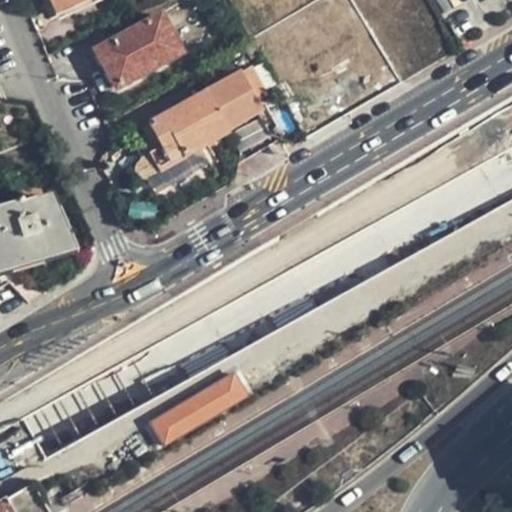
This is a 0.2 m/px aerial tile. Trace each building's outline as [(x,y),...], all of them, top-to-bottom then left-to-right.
[(49,0),(56,15),(85,0),(49,0)] [(424,0),(433,17),(463,0),(424,0)] [(183,47),(165,9),(97,41),(115,81),(183,47)] [(160,144),(150,149),(161,169),(228,132),(264,114),(242,71),(205,91),(148,122),(160,144)] [(161,169),(150,149),(139,155),(151,176),(161,169)] [(0,271),(69,250),(47,199),(0,212),(0,271)] [(163,444),(252,398),(234,362),(175,393),(181,403),(150,419),(163,444)] [(0,505),(0,511),(45,511),(30,487),(0,505)]
